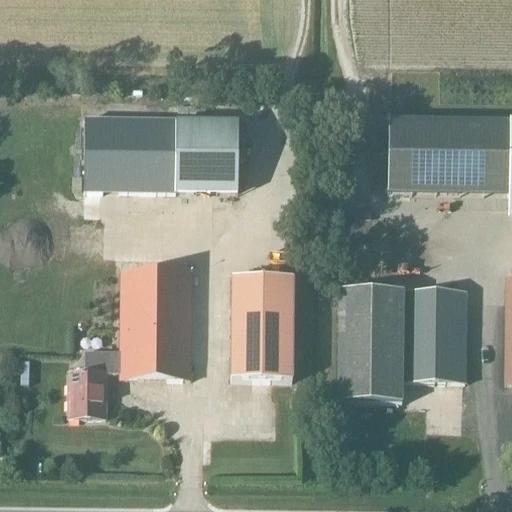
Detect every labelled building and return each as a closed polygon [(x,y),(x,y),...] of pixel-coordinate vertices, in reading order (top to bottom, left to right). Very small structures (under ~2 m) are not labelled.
[(386,198),(507,200),(507,198),(508,125),(387,123),(386,198)] [(84,124),(83,197),(236,198),(237,125),(84,124)] [(393,201),(388,229),(450,240),(453,226),(456,212),(393,201)] [(190,384),(191,278),(120,277),(120,355),(85,355),(84,376),(68,376),(68,423),(105,423),(105,377),(119,377),(119,383),(190,384)] [(291,282),(230,282),(230,385),(291,385),(291,282)] [(339,294),(338,407),(401,408),(403,295),(339,294)] [(465,388),(466,296),(404,295),(403,387),(465,388)]
